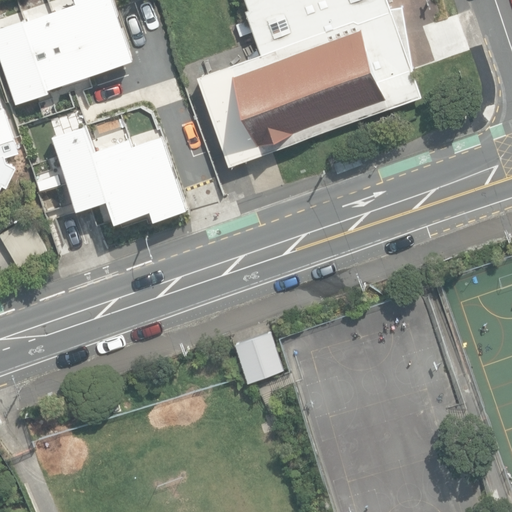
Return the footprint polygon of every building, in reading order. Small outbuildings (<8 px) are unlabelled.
[(50,86),(135,56),(116,0),(77,0),(78,0),(0,25),(0,47),(18,101),(51,89),(50,86)] [(248,0),(267,55),(204,75),(232,159),(423,97),(396,15),(384,19),(377,0),(248,0)] [(0,184),(1,181),(9,184),(15,166),(7,162),(6,154),(18,151),(0,98),(0,184)] [(53,131),(78,206),(111,195),(118,217),(153,206),(156,216),(189,205),(164,132),(136,141),(133,133),(97,145),(89,119),(53,131)] [(0,233),(0,234),(18,262),(47,243),(28,215),(0,233)] [(249,382),(285,370),(272,330),(236,342),(249,382)]
